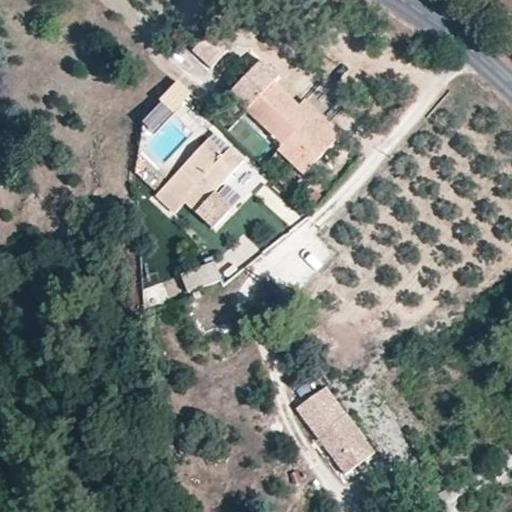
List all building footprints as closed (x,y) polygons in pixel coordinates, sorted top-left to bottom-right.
[(217,31),(195,54),(214,72),(235,50),(217,31)] [(298,108),(274,83),(279,78),(264,62),(231,94),(283,146),(279,151),(302,175),(340,137),(328,124),(321,131),(298,108)] [(192,94),(180,83),(162,102),(175,114),(192,94)] [(328,124),(305,101),(298,108),(321,131),(328,124)] [(231,172),(242,160),(230,149),(225,155),(210,140),(158,196),(176,213),(187,201),(196,210),(215,190),(231,172)] [(215,190),(196,210),(214,227),(233,207),(215,190)] [(223,282),(216,263),(182,275),(190,295),(223,282)] [(326,388),(320,392),(339,419),(346,414),(326,388)] [(297,409),(345,476),(375,455),(346,414),(339,419),(320,392),(297,409)] [(406,502),(384,471),(376,476),(384,489),(387,487),(401,506),(406,502)]
